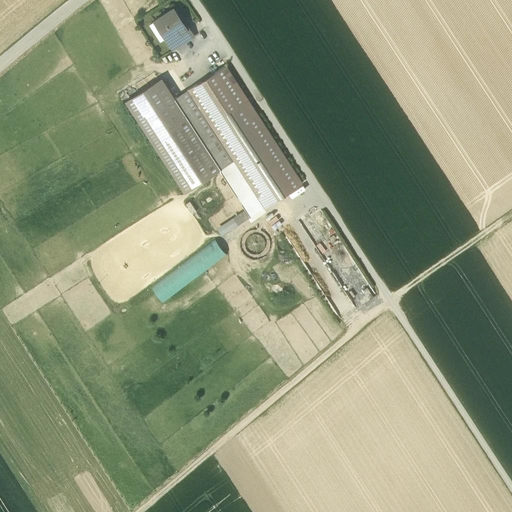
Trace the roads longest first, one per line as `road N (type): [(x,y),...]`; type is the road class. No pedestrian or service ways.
road 1 (track): [(511,485),(195,0)]
road 2 (track): [(511,217),(391,300),(141,511)]
